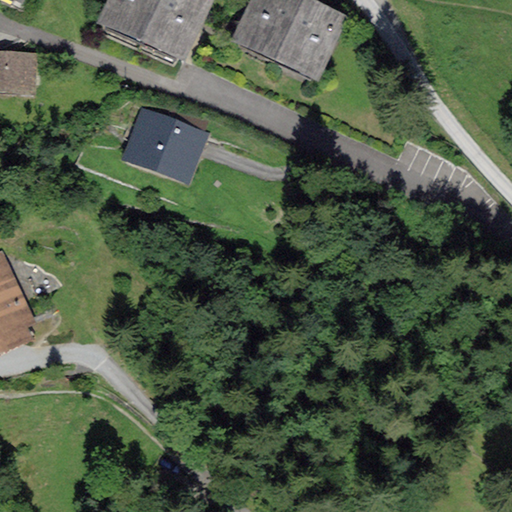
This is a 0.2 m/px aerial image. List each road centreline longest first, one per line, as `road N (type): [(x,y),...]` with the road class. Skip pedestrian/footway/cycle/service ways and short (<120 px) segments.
road 1 (residential): [(0,5),(511,234)]
road 2 (residential): [(511,195),(441,113),(368,0)]
